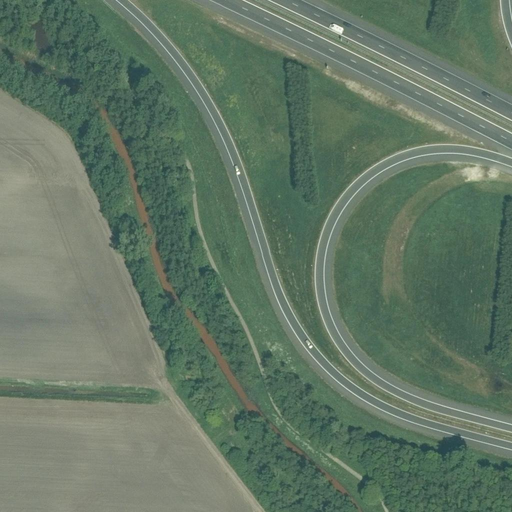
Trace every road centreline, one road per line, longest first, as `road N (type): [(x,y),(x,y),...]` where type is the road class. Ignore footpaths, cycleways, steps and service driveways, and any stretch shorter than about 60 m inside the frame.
road 1 (motorway): [(120,0),(163,40),(214,115),(292,324),(326,366),(400,415),(511,447)]
road 2 (motorway): [(511,431),(432,410),(366,373),(338,341),(318,285),(321,248),(338,209),(392,160),(467,152),(511,164)]
road 3 (motorway): [(223,0),(511,143)]
road 4 (motorway): [(511,114),(281,0)]
road 5 (track): [(153,373),(258,511)]
